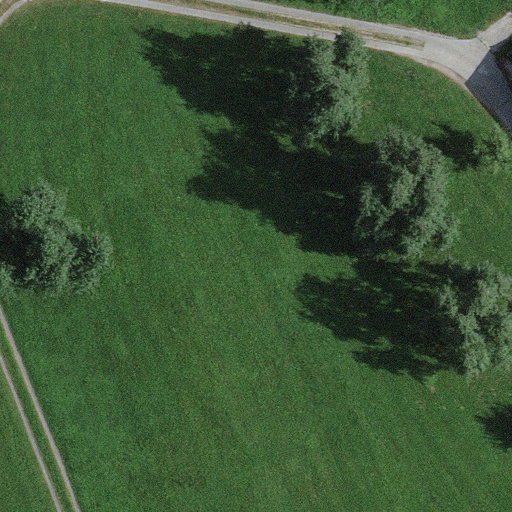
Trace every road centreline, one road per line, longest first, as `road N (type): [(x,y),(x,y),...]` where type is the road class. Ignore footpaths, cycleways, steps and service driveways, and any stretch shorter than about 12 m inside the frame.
road 1 (track): [(13,0),(0,18),(0,337),(63,511)]
road 2 (track): [(511,116),(470,69),(423,51),(111,0)]
